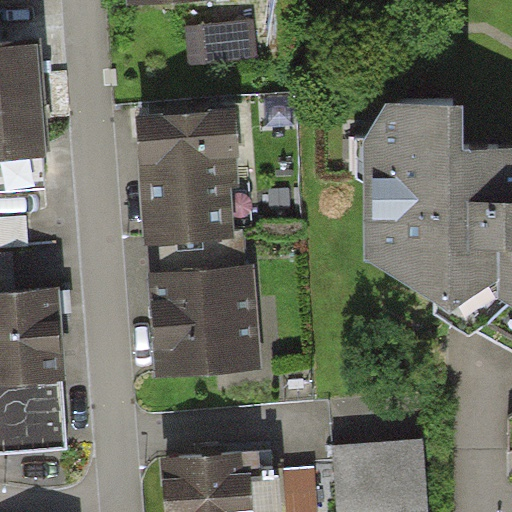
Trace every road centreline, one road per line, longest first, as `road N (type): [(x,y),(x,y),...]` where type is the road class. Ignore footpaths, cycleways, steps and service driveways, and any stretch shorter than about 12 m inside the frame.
road 1 (residential): [(85,0),(126,511)]
road 2 (residential): [(126,511),(0,492)]
